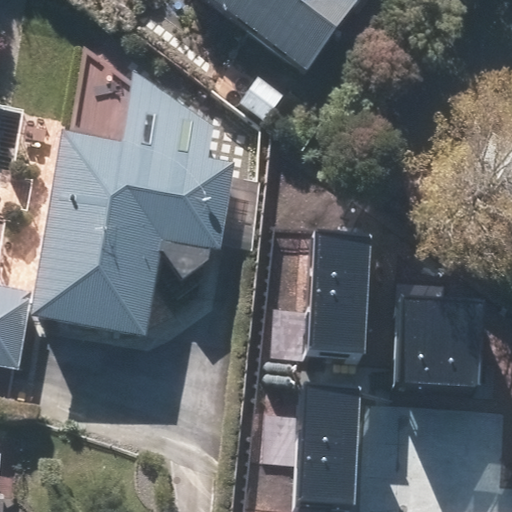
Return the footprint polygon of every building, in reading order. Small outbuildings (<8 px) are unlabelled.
[(196,0),(307,75),(357,0),(196,0)] [(232,173),(204,169),(212,120),(127,106),(119,155),(65,146),(35,330),(143,348),(160,250),(218,260),(232,173)] [(303,243),(293,354),(354,359),(363,248),(303,243)] [(27,299),(0,295),(0,372),(17,375),(27,299)] [(396,306),(395,381),(479,382),(480,307),(396,306)] [(305,388),(295,500),(356,505),(365,393),(305,388)]
